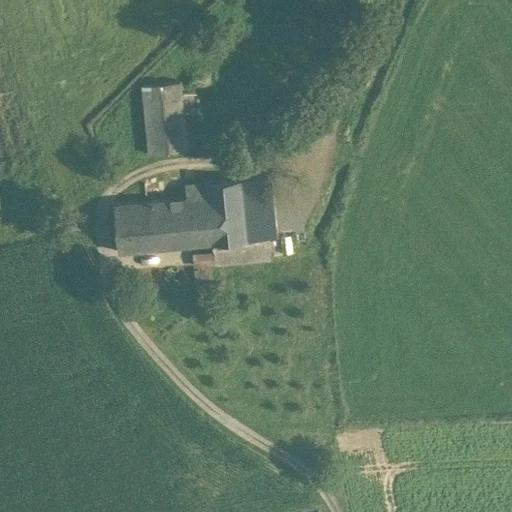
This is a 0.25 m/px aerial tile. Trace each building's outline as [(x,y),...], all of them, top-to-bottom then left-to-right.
[(180,81),(141,85),(147,153),(186,149),(180,81)] [(268,176),(244,178),(249,239),(268,237),(273,236),(268,176)] [(244,178),(207,182),(213,242),(249,239),(244,178)] [(187,197),(151,200),(155,248),(213,242),(207,182),(186,184),(187,197)] [(151,200),(115,204),(120,252),(155,248),(151,200)] [(249,239),(213,242),(215,264),(270,259),(268,237),(249,239)] [(218,283),(196,286),(197,297),(220,294),(218,283)]
